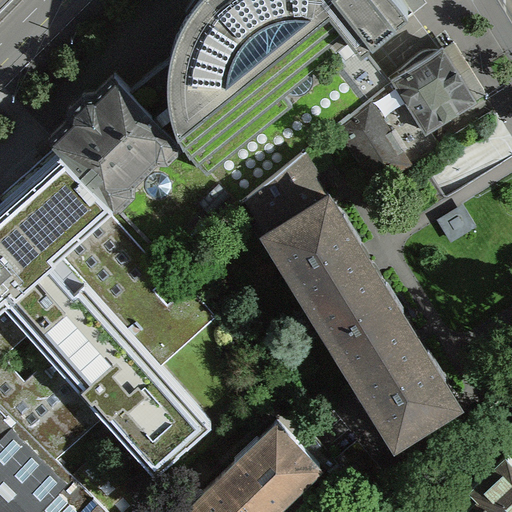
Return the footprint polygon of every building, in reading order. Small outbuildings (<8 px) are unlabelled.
[(392,79),(439,49),(439,48),(433,48),(428,48),(423,50),(389,76),(363,43),(408,7),(403,0),(193,0),(181,17),(169,55),(130,87),(183,142),(167,157),(157,157),(150,163),(151,164),(140,175),(139,174),(133,180),(133,190),(118,205),(168,257),(195,236),(247,194),(302,149),(329,128),(338,121),(338,122),(392,79)] [(430,126),(475,98),(453,62),(443,46),(439,49),(392,79),(338,122),(376,182),(440,143),(430,126)] [(85,93),(85,92),(77,99),(69,107),(70,108),(69,116),(69,117),(50,136),(61,148),(118,205),(133,190),(133,180),(139,174),(140,175),(151,164),(150,163),(157,157),(167,157),(183,142),(130,87),(116,72),(95,92),(94,91),(85,93)] [(211,418),(161,363),(215,314),(178,270),(168,257),(118,205),(61,148),(0,202),(0,401),(56,457),(105,413),(155,468),(211,418)] [(310,174),(315,170),(306,156),(302,149),(247,194),(269,228),(275,224),(323,194),(310,174)] [(317,292),(371,259),(342,212),(328,191),(323,194),(275,224),(288,246),(282,250),(298,275),(304,271),(317,292)] [(452,237),(474,224),(465,209),(443,223),(452,237)] [(178,270),(205,248),(195,236),(168,257),(178,270)] [(360,360),(413,327),(385,283),(371,259),(317,292),(331,313),(324,317),(340,342),(346,338),(360,360)] [(402,429),(456,396),(427,350),(413,327),(360,360),(373,381),(367,385),(382,410),(388,406),(402,429)] [(0,511),(110,511),(72,474),(56,457),(0,401),(0,511)] [(306,474),(320,462),(277,417),(259,436),(263,439),(241,460),(237,457),(220,473),(257,511),(270,511),(278,505),(308,476),(306,474)] [(373,504),(396,484),(357,438),(334,457),(373,504)] [(72,474),(110,511),(131,511),(148,497),(103,447),(72,474)] [(511,511),(511,455),(507,451),(491,466),(496,471),(476,490),(478,492),(497,511),(511,511)] [(203,489),(207,493),(187,511),(182,511),(181,510),(179,511),(257,511),(220,473),(203,489)] [(497,511),(478,492),(468,502),(473,507),(467,511),(497,511)]
